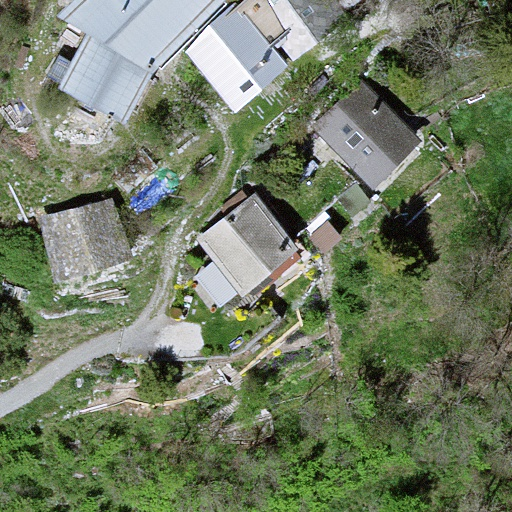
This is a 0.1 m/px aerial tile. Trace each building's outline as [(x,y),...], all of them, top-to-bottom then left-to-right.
[(195,3),(191,0),(56,0),(26,31),(63,54),(31,102),(92,132),(122,80),(195,3)] [(324,33),(296,0),(250,0),(233,16),(278,72),(324,33)] [(256,81),(214,31),(173,67),(216,117),(256,81)] [(357,88),(306,129),(362,196),(411,153),(357,88)] [(242,195),(180,239),(223,298),(283,252),(242,195)] [(89,208),(13,220),(27,286),(101,271),(89,208)]
